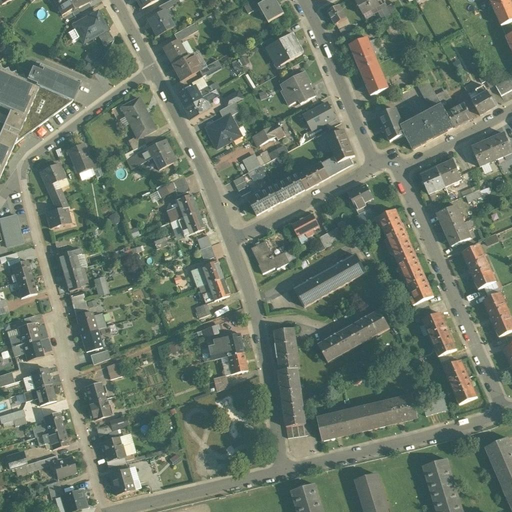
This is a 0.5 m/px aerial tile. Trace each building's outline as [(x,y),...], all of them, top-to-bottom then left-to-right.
[(52,0),(53,1),(54,0),(63,15),(61,16),(61,17),(72,11),(71,8),(76,6),(78,10),(89,4),(87,0),(52,0)] [(135,0),(141,10),(158,1),(156,0),(135,0)] [(177,0),(172,0),(166,4),(169,10),(180,4),(177,0)] [(275,0),(269,0),(259,6),(260,9),(268,24),(284,15),(275,0)] [(375,0),(354,0),(363,16),(380,7),(375,0)] [(489,0),(501,27),(511,22),(511,4),(510,1),(510,0),(489,0)] [(256,1),(244,7),(248,15),(260,9),(259,6),(256,1)] [(391,4),(386,6),(392,17),(393,18),(398,16),(391,4)] [(392,17),(386,6),(380,9),(386,20),(392,17)] [(340,7),(328,14),(335,27),(337,26),(347,20),(340,7)] [(173,28),(164,12),(165,12),(164,12),(147,21),(147,22),(156,37),(156,38),(174,29),(173,28)] [(108,31),(97,13),(73,26),(75,30),(67,34),(73,44),(80,40),(83,45),(98,37),(108,31)] [(350,26),(347,20),(337,26),(339,31),(350,26)] [(400,35),(392,20),(382,25),(390,40),(400,35)] [(194,25),(186,29),(190,35),(198,31),(194,25)] [(350,26),(339,31),(342,37),(353,31),(350,26)] [(186,29),(177,34),(180,41),(190,35),(186,29)] [(108,31),(98,37),(103,46),(113,41),(108,31)] [(275,44),(267,49),(267,50),(278,69),(302,55),(296,44),(297,43),(293,35),(275,44)] [(272,39),(260,45),(264,51),(267,50),(267,49),(275,44),(272,39)] [(368,39),(350,47),(353,54),(352,54),(354,59),(355,59),(360,72),(378,65),(368,39)] [(177,42),(163,49),(172,66),(186,58),(177,42)] [(191,56),(172,66),(181,82),(199,72),(200,72),(200,71),(191,56)] [(217,61),(200,71),(200,72),(199,72),(202,78),(221,68),(217,61)] [(431,113),(442,107),(426,79),(417,63),(407,68),(416,84),(415,84),(431,113)] [(0,177),(14,145),(72,103),(81,83),(40,65),(37,72),(32,70),(27,81),(25,80),(23,76),(19,78),(17,77),(15,73),(11,74),(9,74),(8,69),(4,71),(2,70),(0,66),(0,177)] [(378,65),(360,72),(366,86),(367,90),(368,90),(371,97),(389,90),(378,65)] [(305,74),(288,84),(290,89),(282,93),(289,107),(299,102),(301,105),(313,99),(307,87),(310,85),(305,74)] [(495,86),(496,86),(489,75),(479,80),(482,84),(486,82),(490,89),(495,86)] [(511,76),(496,86),(495,86),(501,98),(511,92),(511,76)] [(484,87),(475,92),(479,99),(472,103),(480,117),(496,108),(484,87)] [(194,89),(178,98),(183,109),(200,100),(198,96),(194,89)] [(207,89),(200,93),(201,94),(203,98),(210,94),(207,90),(207,89)] [(436,95),(442,107),(447,115),(456,110),(445,90),(436,95)] [(239,93),(224,101),(227,108),(235,104),(242,100),(239,93)] [(210,94),(203,98),(206,103),(212,99),(212,98),(210,94)] [(200,100),(183,109),(190,121),(206,111),(202,104),(206,103),(203,98),(200,100)] [(129,125),(147,115),(139,100),(121,109),(129,125)] [(227,108),(219,112),(223,120),(230,116),(231,117),(240,113),(235,104),(227,108)] [(328,105),(316,111),(318,115),(311,119),(317,129),(335,119),(328,105)] [(473,121),(465,106),(456,110),(447,115),(455,130),(473,121)] [(447,115),(442,107),(431,113),(422,118),(434,141),(455,130),(447,115)] [(396,110),(379,117),(390,143),(405,137),(407,136),(403,128),(396,110)] [(155,131),(147,115),(129,125),(136,138),(137,140),(142,138),(155,131)] [(223,120),(219,122),(220,124),(216,126),(215,124),(206,129),(217,150),(233,142),(231,139),(240,135),(231,117),(230,116),(223,120)] [(434,141),(422,118),(403,128),(407,136),(405,137),(414,152),(434,141)] [(279,124),(252,139),(257,148),(276,138),(278,141),(285,137),(279,124)] [(344,132),(327,139),(335,157),(338,165),(339,165),(350,160),(355,158),(344,132)] [(511,151),(505,135),(488,142),(497,161),(511,154),(511,151)] [(137,140),(136,138),(128,142),(133,152),(146,145),(142,138),(137,140)] [(164,142),(140,154),(145,163),(155,158),(161,171),(172,165),(168,157),(171,155),(164,142)] [(488,142),(472,150),(480,168),(497,161),(488,142)] [(83,145),(68,152),(77,174),(91,168),(92,168),(88,160),(83,145)] [(60,149),(55,151),(59,159),(63,158),(60,149)] [(131,170),(145,163),(140,154),(126,161),(131,170)] [(94,157),(88,160),(92,168),(91,168),(93,172),(99,169),(94,157)] [(255,157),(243,163),(249,174),(260,168),(255,157)] [(335,157),(321,166),(298,178),(306,191),(306,192),(329,180),(342,172),(339,165),(338,165),(335,157)] [(353,166),(350,160),(339,165),(342,172),(353,166)] [(454,162),(437,170),(445,188),(462,181),(454,162)] [(58,165),(40,173),(50,195),(59,190),(57,184),(65,180),(58,165)] [(102,176),(99,169),(93,172),(96,179),(102,176)] [(437,170),(421,177),(429,196),(434,193),(445,188),(437,170)] [(171,184),(183,178),(180,171),(171,176),(164,181),(168,188),(172,186),(171,184)] [(298,178),(298,176),(273,189),(281,204),(282,204),(306,191),(298,178)] [(243,177),(233,182),(236,188),(246,182),(243,177)] [(175,192),(187,186),(183,178),(171,184),(172,186),(175,192)] [(246,182),(236,188),(239,193),(248,187),(246,182)] [(187,186),(175,192),(177,197),(189,192),(187,186)] [(367,208),(365,205),(373,201),(367,186),(348,196),(359,215),(363,213),(366,212),(367,208)] [(248,187),(239,193),(241,198),(251,193),(248,187)] [(160,199),(167,196),(164,188),(156,192),(160,199)] [(273,188),(248,202),(257,217),(281,204),(273,189),(273,188)] [(59,190),(50,195),(52,201),(62,196),(59,190)] [(479,191),(465,197),(468,204),(482,198),(479,191)] [(434,193),(429,196),(432,203),(438,201),(434,193)] [(62,196),(52,201),(54,206),(64,201),(62,196)] [(191,196),(176,202),(178,209),(174,211),(176,216),(178,221),(182,220),(198,214),(191,196)] [(64,201),(54,206),(57,211),(57,212),(66,209),(66,210),(68,209),(64,201)] [(380,217),(373,201),(365,205),(367,208),(366,212),(363,213),(369,225),(377,219),(380,217)] [(456,207),(438,216),(445,232),(464,224),(456,207)] [(57,211),(47,214),(51,230),(70,225),(66,210),(66,209),(57,212),(57,211)] [(378,220),(389,246),(407,237),(396,212),(378,220)] [(198,214),(182,220),(189,237),(204,231),(198,214)] [(15,216),(0,220),(7,249),(23,245),(15,216)] [(176,216),(163,222),(165,227),(170,225),(178,221),(176,216)] [(294,227),(301,241),(308,238),(310,241),(317,237),(315,234),(322,230),(315,216),(294,227)] [(472,220),(464,224),(468,235),(477,231),(472,220)] [(464,224),(445,232),(452,249),(471,240),(468,235),(464,224)] [(337,229),(332,232),(337,243),(343,240),(337,229)] [(337,243),(332,232),(320,239),(325,249),(337,243)] [(485,241),(488,248),(499,243),(496,236),(485,241)] [(197,240),(200,251),(211,247),(207,237),(197,240)] [(389,246),(403,277),(420,268),(407,237),(389,246)] [(165,239),(154,243),(157,251),(167,247),(165,239)] [(67,240),(54,243),(56,249),(68,246),(67,240)] [(271,257),(264,243),(250,251),(259,267),(258,268),(262,276),(276,269),(277,271),(289,265),(284,254),(274,259),(272,257),(271,257)] [(200,251),(199,251),(203,262),(215,258),(211,247),(200,251)] [(480,247),(462,255),(469,271),(471,276),(478,292),(484,289),(496,284),(480,247)] [(80,251),(58,257),(63,275),(79,270),(76,258),(81,256),(80,251)] [(356,257),(325,274),(335,291),(366,274),(356,257)] [(27,262),(11,267),(16,283),(32,279),(27,262)] [(216,263),(190,272),(196,290),(207,286),(223,280),(216,263)] [(93,266),(79,270),(81,274),(94,271),(93,266)] [(434,298),(420,268),(403,277),(416,306),(427,302),(434,298)] [(79,270),(63,275),(68,292),(84,288),(81,274),(79,270)] [(325,274),(294,292),(304,309),(335,291),(325,274)] [(93,281),(98,297),(109,294),(104,278),(93,281)] [(32,279),(16,283),(21,299),(37,295),(32,279)] [(223,280),(207,286),(213,303),(229,297),(223,280)] [(496,284),(484,289),(487,295),(499,289),(496,284)] [(208,305),(213,303),(207,286),(196,290),(198,296),(202,294),(206,306),(208,305)] [(499,289),(487,295),(489,300),(501,295),(499,289)] [(83,295),(70,299),(72,306),(85,302),(83,295)] [(489,300),(483,303),(490,318),(490,319),(492,324),(492,323),(499,339),(505,337),(511,333),(511,319),(501,295),(489,300)] [(85,302),(72,306),(75,314),(87,310),(85,302)] [(427,302),(416,306),(418,312),(429,307),(427,302)] [(212,316),(208,305),(206,306),(196,309),(200,320),(212,316)] [(429,307),(418,312),(423,322),(434,318),(429,307)] [(362,322),(349,329),(359,347),(390,329),(380,312),(367,319),(366,319),(362,322)] [(92,313),(76,318),(81,336),(97,331),(92,316),(92,313)] [(102,313),(92,316),(97,331),(106,328),(102,313)] [(448,330),(441,315),(434,318),(423,322),(439,359),(451,354),(457,351),(450,336),(450,335),(448,330)] [(24,321),(25,327),(34,324),(38,323),(36,317),(24,321)] [(25,327),(18,329),(22,345),(39,340),(34,324),(25,327)] [(216,326),(204,331),(206,335),(207,337),(219,332),(216,326)] [(97,331),(97,333),(101,332),(101,334),(105,333),(106,338),(112,336),(109,327),(106,328),(97,331)] [(7,332),(12,348),(22,345),(18,329),(7,332)] [(331,339),(318,347),(328,364),(359,347),(349,329),(336,337),(336,336),(331,339)] [(294,330),(274,333),(276,346),(278,360),(280,372),(298,370),(300,370),(294,330)] [(97,331),(81,336),(86,353),(102,349),(97,333),(97,331)] [(239,336),(210,343),(214,361),(221,359),(227,358),(243,354),(239,336)] [(39,340),(22,345),(25,353),(27,362),(43,357),(39,340)] [(14,356),(25,353),(22,345),(12,348),(14,356)] [(9,350),(0,352),(0,353),(4,364),(12,361),(9,350)] [(107,351),(90,357),(93,366),(110,360),(107,351)] [(243,354),(227,358),(231,376),(247,372),(243,354)] [(451,354),(439,359),(441,365),(453,359),(451,354)] [(231,376),(227,358),(221,359),(225,376),(227,376),(227,377),(231,376)] [(453,359),(441,365),(443,370),(456,365),(453,359)] [(468,378),(462,362),(456,365),(443,370),(460,407),(478,399),(471,383),(469,378),(468,378)] [(47,369),(31,374),(32,378),(35,388),(35,390),(51,385),(47,369)] [(120,370),(108,374),(110,380),(122,377),(120,370)] [(278,373),(282,400),(302,397),(298,370),(280,372),(278,373)] [(0,378),(0,387),(14,383),(12,375),(0,378)] [(225,376),(214,378),(217,392),(229,387),(227,377),(227,376),(225,376)] [(29,379),(23,380),(25,391),(35,388),(32,378),(29,378),(29,379)] [(100,384),(85,389),(89,405),(105,400),(100,384)] [(35,390),(23,394),(26,403),(38,399),(40,406),(56,402),(51,385),(35,390)] [(302,397),(282,400),(286,429),(292,428),(298,427),(303,426),(306,426),(302,397)] [(412,397),(382,405),(387,427),(417,420),(412,397)] [(105,400),(89,405),(94,421),(110,417),(105,400)] [(444,400),(423,406),(426,418),(448,411),(444,400)] [(356,434),(387,427),(382,405),(350,412),(356,434)] [(23,410),(1,417),(3,423),(14,420),(25,417),(23,410)] [(323,442),(356,434),(350,412),(318,420),(323,442)] [(59,413),(43,418),(45,424),(48,434),(64,430),(59,413)] [(25,417),(14,420),(15,427),(27,424),(25,417)] [(34,427),(37,438),(48,434),(45,424),(34,427)] [(96,429),(98,436),(113,432),(111,425),(96,429)] [(48,434),(37,438),(39,446),(50,443),(53,451),(69,446),(64,430),(48,434)] [(118,439),(101,444),(103,453),(105,452),(108,463),(122,459),(124,458),(119,442),(118,439)] [(128,439),(119,442),(124,458),(133,456),(128,439)] [(511,447),(508,439),(485,449),(511,511),(511,447)] [(11,469),(26,465),(23,455),(8,459),(11,469)] [(53,464),(59,463),(57,456),(26,465),(29,475),(54,467),(53,464)] [(59,483),(60,483),(78,478),(73,459),(59,463),(53,464),(54,467),(59,483)] [(124,465),(122,459),(108,463),(105,463),(107,469),(124,465)] [(462,511),(447,461),(423,468),(436,511),(462,511)] [(128,470),(110,476),(116,497),(134,492),(128,470)] [(387,511),(377,475),(355,482),(364,511),(387,511)] [(48,486),(50,492),(62,489),(60,483),(59,483),(48,486)] [(323,511),(316,486),(291,493),(296,511),(323,511)] [(62,497),(64,496),(62,489),(50,492),(52,500),(62,497)] [(64,496),(62,497),(66,511),(74,511),(86,509),(87,508),(82,491),(81,492),(80,492),(64,496)]
